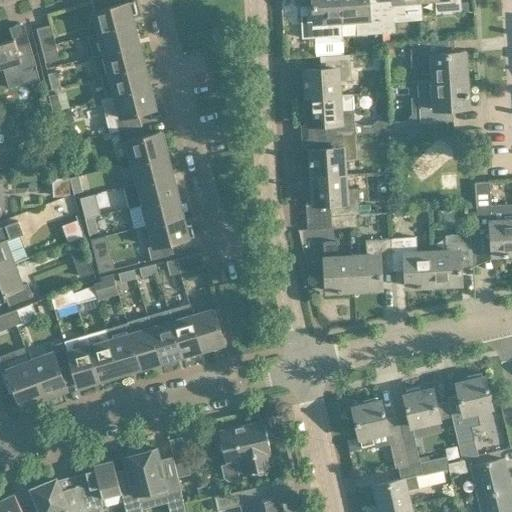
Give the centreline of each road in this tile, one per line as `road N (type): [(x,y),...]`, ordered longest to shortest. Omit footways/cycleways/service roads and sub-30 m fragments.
road 1 (residential): [(12,449),(303,367)]
road 2 (residential): [(275,238),(241,243),(214,226),(156,0)]
road 3 (residential): [(275,238),(256,0)]
road 4 (residential): [(303,367),(501,319)]
road 5 (residential): [(335,511),(303,367)]
road 6 (residential): [(303,367),(275,238)]
